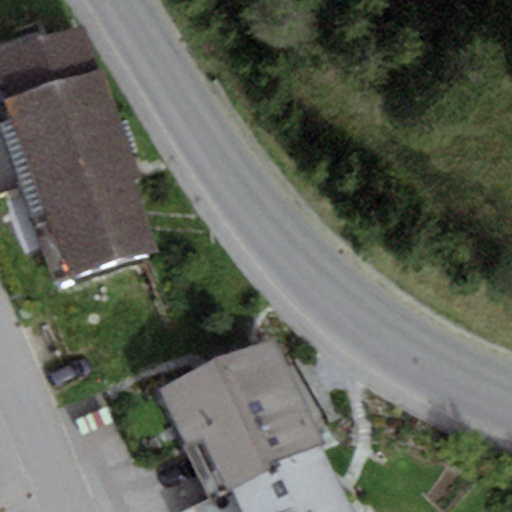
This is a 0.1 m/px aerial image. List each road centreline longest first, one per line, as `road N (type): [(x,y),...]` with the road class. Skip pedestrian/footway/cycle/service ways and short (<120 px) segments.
road 1 (tertiary): [(511,397),(334,298),(248,211),(120,0)]
road 2 (residential): [(0,335),(71,511)]
